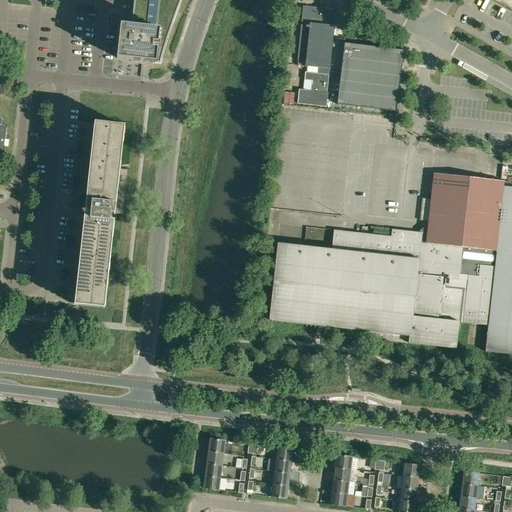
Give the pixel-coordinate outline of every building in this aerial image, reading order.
[(134,0),(131,25),(120,24),(117,58),(160,63),(163,52),(166,41),(170,29),(172,23),(177,11),(180,0),(134,0)] [(330,69),(333,47),(308,44),(311,23),(317,24),(319,7),(303,6),(297,60),(305,61),(304,66),(330,69)] [(335,9),(319,7),(317,24),(311,23),(308,44),(333,47),(334,34),(338,35),(338,30),(335,29),(335,25),(333,25),(335,9)] [(336,38),(333,70),(341,71),(337,104),(396,112),(401,70),(399,70),(400,60),(393,52),(384,50),(384,48),(344,43),(345,39),(341,39),(336,38)] [(297,103),(326,107),(328,93),(327,93),(329,75),(319,74),(306,72),(305,72),(305,74),(304,80),(303,90),(299,90),(297,103)] [(0,155),(4,152),(5,146),(8,146),(9,139),(6,139),(7,124),(0,114),(0,155)] [(70,207),(70,208),(77,209),(85,210),(84,218),(83,226),(76,295),(75,304),(77,305),(102,307),(112,220),(110,220),(110,213),(113,213),(123,214),(127,170),(120,169),(118,168),(123,126),(97,123),(95,123),(94,128),(88,189),(87,192),(86,191),(75,201),(76,201),(75,208),(70,207)] [(511,182),(486,179),(476,178),(434,173),(430,202),(428,222),(428,228),(426,228),(422,231),(422,233),(392,229),(391,237),(373,235),(334,230),(331,249),(277,243),(269,321),(366,331),(365,338),(456,348),(458,322),(488,326),(485,352),(511,354),(511,182)] [(209,438),(208,451),(223,453),(225,440),(209,438)] [(275,459),(291,461),(293,449),(277,447),(275,459)] [(222,465),(223,453),(208,451),(206,463),(222,465)] [(335,467),(351,469),(352,456),(337,454),(335,467)] [(275,459),(274,472),(290,474),(291,461),(275,459)] [(206,463),(205,476),(220,478),(222,465),(206,463)] [(420,465),(404,463),(403,475),(418,477),(420,465)] [(335,467),(333,479),(349,481),(351,469),(335,467)] [(464,471),(462,483),(478,485),(479,473),(464,471)] [(274,472),(272,484),(288,486),(290,474),(274,472)] [(403,475),(401,488),(417,490),(418,477),(403,475)] [(219,490),(220,478),(205,476),(203,488),(219,490)] [(333,479),(332,492),(348,494),(349,481),(333,479)] [(462,483),(460,496),(476,498),(478,485),(462,483)] [(286,499),(288,486),(272,484),(271,497),(286,499)] [(401,488),(399,500),(415,502),(417,490),(401,488)] [(348,494),(332,492),(330,504),(346,506),(348,494)] [(460,496),(459,508),(474,510),(476,498),(460,496)] [(399,500),(397,511),(413,511),(415,502),(399,500)]
